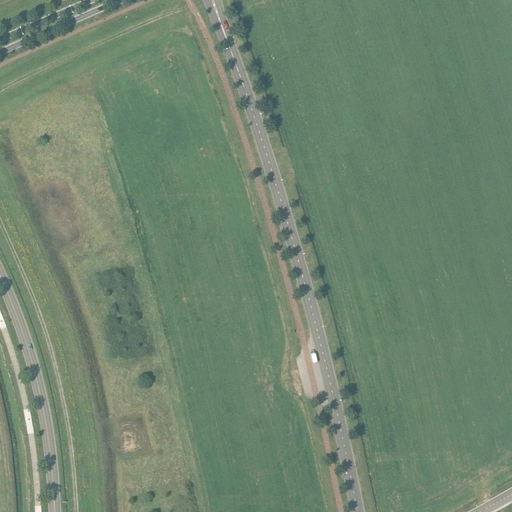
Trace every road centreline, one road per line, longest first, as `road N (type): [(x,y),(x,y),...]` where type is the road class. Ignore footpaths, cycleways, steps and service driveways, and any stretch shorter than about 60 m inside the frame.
road 1 (unclassified): [(212,0),(305,289),(357,511)]
road 2 (secondary): [(54,511),(38,393),(0,278)]
road 3 (track): [(0,91),(191,5)]
road 4 (secondary): [(0,53),(120,0)]
